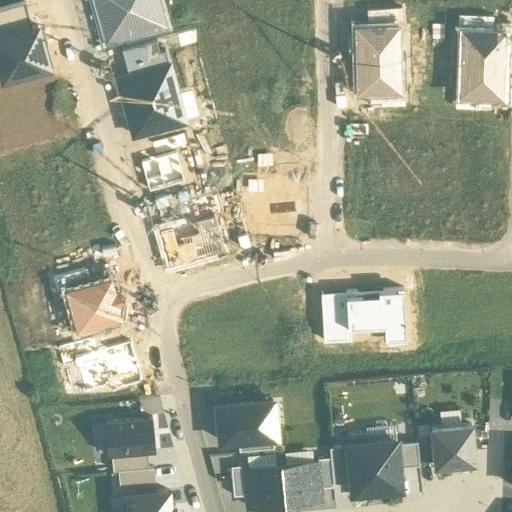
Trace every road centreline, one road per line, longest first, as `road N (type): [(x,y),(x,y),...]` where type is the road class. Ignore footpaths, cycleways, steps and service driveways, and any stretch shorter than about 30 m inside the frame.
road 1 (residential): [(67,0),(153,299)]
road 2 (residential): [(324,259),(329,0)]
road 3 (residential): [(324,259),(511,262)]
road 4 (residential): [(153,299),(254,268),(324,259)]
